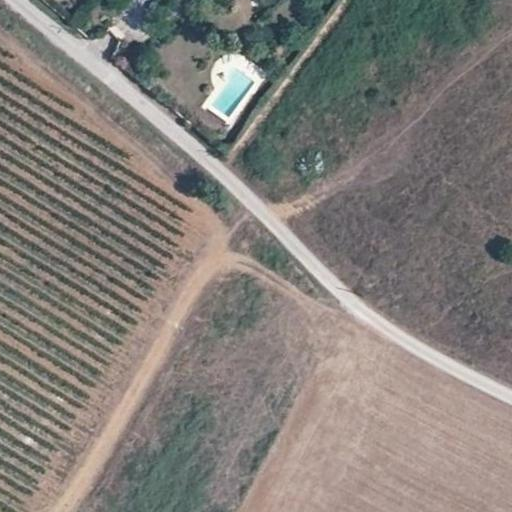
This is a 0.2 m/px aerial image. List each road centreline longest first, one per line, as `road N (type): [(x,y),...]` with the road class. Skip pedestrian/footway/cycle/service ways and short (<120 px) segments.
road 1 (track): [(72,511),(197,285),(232,258),(327,316),(444,364)]
road 2 (track): [(216,177),(384,329),(511,395)]
road 3 (residential): [(10,0),(216,177)]
